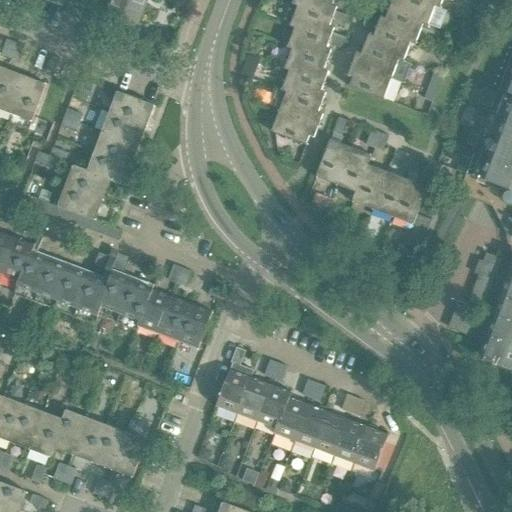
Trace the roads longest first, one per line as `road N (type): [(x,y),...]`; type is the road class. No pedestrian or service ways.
road 1 (tertiary): [(261,263),(412,380),(493,511)]
road 2 (residential): [(0,18),(206,91)]
road 3 (residential): [(249,285),(149,245),(170,178),(192,148)]
road 4 (residential): [(232,329),(163,511)]
road 5 (tertiary): [(511,504),(455,389),(415,343)]
road 6 (residential): [(232,329),(392,402)]
road 7 (tertiary): [(415,343),(291,231)]
road 8 (tertiary): [(291,231),(237,163),(206,91)]
road 9 (tertiary): [(192,148),(221,225),(261,263)]
road 10 (residential): [(415,343),(476,230)]
